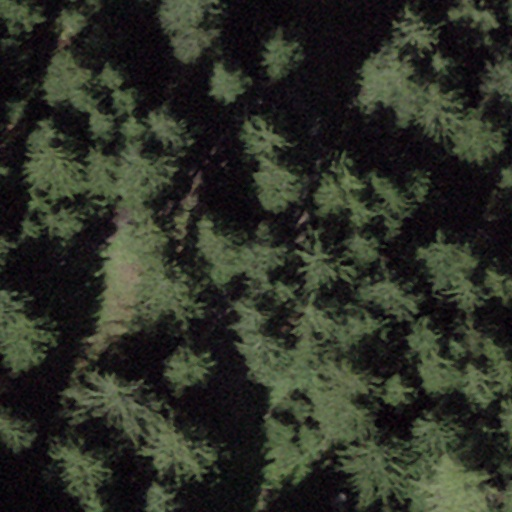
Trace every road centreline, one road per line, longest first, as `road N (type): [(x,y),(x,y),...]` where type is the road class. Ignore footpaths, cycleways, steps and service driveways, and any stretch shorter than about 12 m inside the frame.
road 1 (track): [(166,376),(307,159),(290,111),(234,95)]
road 2 (track): [(234,95),(0,289)]
road 3 (track): [(133,511),(136,454),(166,376)]
